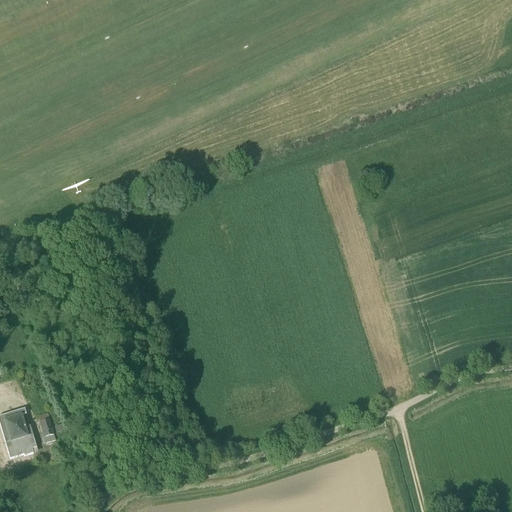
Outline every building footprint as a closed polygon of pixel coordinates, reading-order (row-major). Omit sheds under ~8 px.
[(0,417),(0,428),(10,461),(24,456),(24,458),(33,455),(32,451),(36,449),(33,437),(32,437),(24,410),(13,414),(12,410),(7,411),(8,415),(0,417)] [(39,424),(44,439),(53,436),(49,421),(39,424)] [(64,432),(62,425),(54,428),(56,435),(64,432)] [(55,441),(53,436),(44,439),(45,444),(55,441)] [(29,487),(32,497),(52,491),(49,482),(29,487)]
